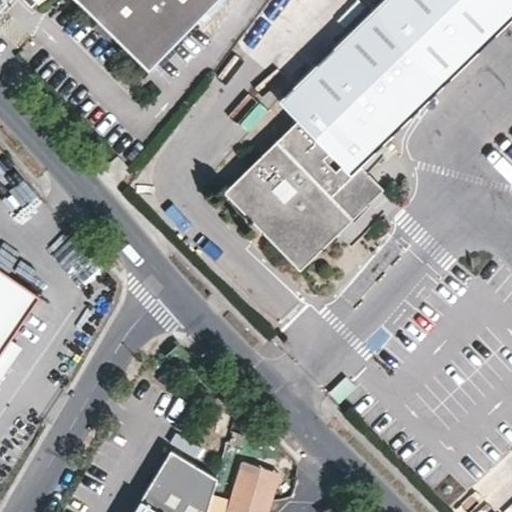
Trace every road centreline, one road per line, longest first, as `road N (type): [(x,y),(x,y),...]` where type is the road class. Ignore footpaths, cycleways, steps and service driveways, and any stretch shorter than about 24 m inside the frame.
road 1 (residential): [(393,511),(170,284)]
road 2 (residential): [(27,511),(127,335),(170,284)]
road 3 (residential): [(170,284),(0,108)]
